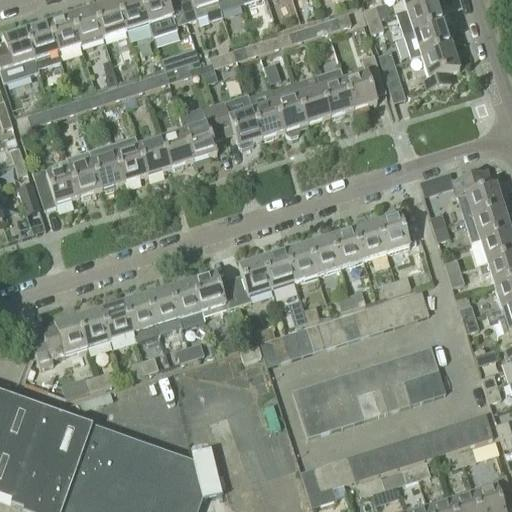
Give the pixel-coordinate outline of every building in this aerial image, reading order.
[(174,0),(164,3),(163,0),(139,0),(138,1),(148,32),(152,43),(176,35),(175,32),(184,29),(174,0)] [(222,23),(220,17),(218,18),(212,0),(174,0),(184,29),(196,24),(206,21),(208,27),(222,23)] [(243,10),(241,3),(238,3),(237,0),(212,0),(218,18),(220,17),(243,10)] [(262,0),(237,0),(238,3),(241,3),(243,10),(264,3),(262,0)] [(404,18),(435,8),(434,4),(435,4),(433,0),(397,0),(403,16),(404,18)] [(125,39),(148,32),(138,1),(129,4),(126,4),(118,6),(116,8),(115,8),(125,39)] [(103,46),(125,39),(115,8),(106,11),(103,11),(96,13),(93,15),(93,16),(103,46)] [(403,44),(442,32),(441,27),(442,27),(440,20),(439,20),(435,8),(404,18),(403,16),(395,19),(403,44)] [(367,29),(380,26),(376,13),(363,17),(367,29)] [(80,54),(103,46),(93,16),(84,18),(80,18),(73,21),(70,23),(80,54)] [(337,35),(351,30),(347,19),(333,24),(337,35)] [(57,61),(58,61),(80,54),(70,23),(61,26),(57,25),(50,28),(47,30),(57,61)] [(325,38),(337,35),(333,24),(322,27),(325,38)] [(371,41),(383,37),(380,26),(367,29),(371,41)] [(314,42),(325,38),(322,27),(310,31),(314,42)] [(61,68),(58,61),(57,61),(47,30),(38,33),(35,33),(27,35),(25,37),(24,37),(36,76),(37,75),(61,68)] [(302,46),(314,42),(310,31),(299,35),(302,46)] [(442,32),(403,44),(406,51),(410,65),(411,67),(419,65),(450,54),(448,50),(450,50),(447,42),(446,43),(442,32)] [(291,49),(302,46),(299,35),(287,38),(291,49)] [(2,51),(0,51),(0,79),(3,89),(38,78),(37,75),(36,76),(24,37),(15,40),(12,40),(4,42),(1,45),(0,45),(2,51)] [(280,53),(291,49),(287,38),(276,42),(280,53)] [(268,57),(280,53),(276,42),(264,45),(268,57)] [(257,60),(268,57),(264,45),(253,49),(257,60)] [(245,64),(257,60),(253,49),(242,53),(245,64)] [(234,68),(245,64),(242,53),(230,56),(234,68)] [(450,54),(419,65),(429,97),(449,91),(446,81),(457,77),(456,73),(454,66),(453,66),(450,54)] [(222,71),(234,68),(230,56),(219,60),(222,71)] [(181,59),(160,66),(164,78),(165,77),(175,74),(184,71),(181,59)] [(212,75),(222,71),(219,60),(208,63),(212,75)] [(382,76),(394,72),(390,60),(378,63),(382,76)] [(372,102),(384,99),(372,61),(361,65),(366,81),(344,88),(341,89),(351,118),(353,117),(357,117),(364,115),(367,113),(375,111),(372,102)] [(178,85),(192,81),(188,70),(184,71),(175,74),(178,85)] [(393,110),(405,106),(394,72),(382,76),(393,110)] [(167,89),(178,85),(175,74),(165,77),(164,78),(163,78),(167,89)] [(341,89),(344,88),(339,74),(314,82),(328,125),(330,124),(334,125),(341,122),(344,120),(351,118),(341,89)] [(155,93),(167,89),(163,78),(152,82),(155,93)] [(144,96),(155,93),(152,82),(140,85),(144,96)] [(321,127),(328,125),(314,82),(291,89),(305,132),(307,132),(311,132),(318,130),(321,127)] [(133,100),(144,96),(140,85),(129,89),(133,100)] [(121,104),(133,100),(129,89),(118,93),(121,104)] [(270,96),(268,96),(282,140),(284,139),(285,142),(289,144),(297,142),(299,137),(298,135),(305,132),(291,89),(270,96)] [(110,107),(121,104),(118,93),(106,96),(110,107)] [(98,111),(110,107),(106,96),(95,100),(98,111)] [(247,101),(245,102),(250,118),(259,147),(262,146),(265,146),(272,144),(275,142),(282,140),(268,96),(248,103),(247,101)] [(87,115),(98,111),(95,100),(83,103),(87,115)] [(224,108),(211,113),(221,144),(232,140),(236,154),(240,156),(252,152),(253,149),(259,147),(250,118),(245,102),(224,108)] [(75,118),(87,115),(83,103),(72,107),(75,118)] [(0,124),(8,122),(3,106),(0,107),(0,124)] [(64,122),(75,118),(72,107),(60,111),(64,122)] [(53,126),(64,122),(60,111),(49,114),(53,126)] [(201,116),(178,123),(184,139),(183,140),(193,168),(196,167),(196,168),(203,166),(203,165),(216,161),(211,147),(221,144),(211,113),(201,116)] [(41,129),(53,126),(49,114),(37,118),(41,129)] [(30,133),(41,129),(37,118),(26,122),(30,133)] [(0,128),(2,135),(12,132),(8,122),(0,124),(0,128)] [(183,171),(193,168),(183,140),(160,147),(170,176),(173,176),(181,174),(183,171)] [(147,183),(138,154),(134,143),(111,151),(115,162),(124,190),(128,191),(136,188),(138,186),(147,183)] [(160,179),(170,176),(160,147),(138,154),(147,183),(150,184),(158,181),(160,179)] [(124,190),(115,162),(111,151),(88,158),(92,169),(101,197),(105,196),(105,197),(112,195),(112,194),(124,190)] [(18,154),(9,157),(13,171),(23,167),(18,154)] [(101,197),(92,169),(88,158),(66,165),(69,176),(78,205),(82,204),(82,205),(89,202),(89,201),(101,197)] [(69,176),(66,165),(56,168),(60,179),(47,183),(44,175),(32,179),(43,216),(56,212),(59,212),(67,210),(70,207),(78,205),(69,176)] [(23,167),(13,171),(17,183),(27,180),(23,167)] [(486,177),(451,187),(464,227),(503,215),(501,211),(502,211),(500,204),(499,204),(495,191),(491,193),(486,177)] [(26,221),(39,217),(30,190),(18,194),(26,221)] [(503,215),(464,227),(471,249),(479,246),(479,247),(510,238),(509,237),(509,234),(507,227),(505,224),(503,215)] [(382,227),(375,230),(385,261),(408,254),(416,252),(409,232),(402,234),(398,222),(397,222),(397,220),(392,218),(384,220),(382,225),(382,227)] [(441,220),(429,224),(433,236),(445,233),(441,220)] [(385,261),(375,230),(371,229),(364,232),(361,234),(352,237),(362,269),(385,261)] [(445,233),(433,236),(437,247),(448,244),(445,233)] [(338,241),(329,244),(340,276),(362,269),(352,237),(348,237),(341,239),(338,241)] [(511,245),(510,238),(479,247),(486,270),(511,262),(511,245)] [(315,248),(307,251),(317,283),(340,276),(329,244),(325,244),(318,246),(315,248)] [(292,256),(284,258),(294,290),(317,283),(307,251),(306,251),(302,251),(295,253),(292,256)] [(273,262),(261,265),(271,297),(294,290),(284,258),(280,260),(280,259),(272,261),(273,262)] [(511,262),(486,270),(478,273),(481,283),(489,280),(493,293),(511,287),(511,262)] [(241,281),(229,285),(238,312),(250,308),(249,304),(271,297),(261,265),(260,266),(257,266),(249,268),(247,270),(238,273),(241,281)] [(456,265),(444,269),(448,282),(460,278),(456,265)] [(460,278),(448,282),(451,294),(463,290),(460,278)] [(192,288),(191,288),(203,324),(203,323),(225,316),(238,312),(229,285),(217,288),(215,281),(205,284),(201,283),(194,286),(192,288)] [(406,284),(393,288),(397,299),(409,295),(406,284)] [(511,287),(493,293),(500,316),(511,312),(511,287)] [(169,295),(168,295),(178,327),(181,335),(181,336),(205,328),(203,323),(203,324),(191,288),(182,291),(179,291),(172,293),(169,295)] [(386,302),(397,299),(393,288),(382,291),(386,302)] [(146,302),(145,303),(155,334),(157,342),(181,335),(178,327),(168,295),(159,298),(156,298),(149,300),(146,302)] [(360,298),(348,302),(352,314),(364,310),(360,298)] [(419,300),(408,304),(415,325),(426,322),(419,300)] [(348,302),(336,305),(340,318),(352,314),(348,302)] [(126,308),(122,310),(133,341),(136,349),(157,342),(155,334),(145,303),(133,306),(133,305),(126,307),(126,308)] [(407,304),(397,307),(403,329),(415,325),(408,304),(407,304)] [(397,307),(385,311),(392,333),(403,329),(397,307)] [(100,317),(110,348),(133,341),(122,310),(114,313),(110,312),(103,314),(100,317)] [(385,311),(374,314),(381,336),(392,333),(385,311)] [(470,311),(458,315),(462,328),(474,324),(470,311)] [(315,312),(302,316),(306,329),(319,324),(315,312)] [(500,316),(485,321),(489,332),(497,330),(496,328),(503,325),(508,340),(511,338),(511,312),(500,316)] [(374,314),(363,318),(370,340),(381,336),(374,314)] [(302,316),(290,320),(294,332),(306,329),(302,316)] [(81,323),(77,324),(87,355),(110,348),(100,317),(88,321),(87,319),(80,322),(81,323)] [(363,318),(351,322),(358,344),(370,340),(363,318)] [(351,322),(340,325),(347,347),(358,344),(351,322)] [(44,347),(32,351),(39,375),(53,371),(51,367),(63,363),(87,355),(77,324),(68,327),(65,326),(57,329),(55,331),(54,332),(54,333),(41,337),(44,347)] [(474,324),(462,328),(466,340),(478,336),(474,324)] [(340,325),(328,329),(335,351),(347,347),(340,325)] [(328,329),(317,333),(324,355),(335,351),(328,329)] [(270,332),(257,336),(262,350),(271,347),(275,346),(270,332)] [(317,333),(306,336),(313,358),(324,355),(317,333)] [(306,336),(294,340),(301,362),(313,358),(306,336)] [(289,342),(282,344),(289,366),(301,362),(294,340),(289,342)] [(236,343),(223,347),(227,360),(236,357),(240,356),(236,343)] [(275,346),(271,347),(278,369),(289,366),(282,344),(275,346)] [(262,350),(259,351),(263,364),(266,373),(278,369),(271,347),(262,350)] [(200,349),(186,353),(190,365),(203,361),(200,349)] [(186,353),(175,357),(179,369),(190,365),(186,353)] [(242,368),(261,363),(258,353),(239,358),(242,368)] [(511,353),(502,357),(505,365),(508,364),(511,375),(511,353)] [(427,354),(417,357),(424,379),(435,376),(427,354)] [(417,357),(406,361),(413,383),(424,379),(417,357)] [(406,361),(394,365),(401,387),(413,383),(406,361)] [(154,363),(141,367),(145,380),(158,376),(154,363)] [(394,365),(382,368),(389,390),(401,387),(394,365)] [(141,367),(129,371),(133,383),(145,380),(141,367)] [(382,368),(372,372),(379,394),(389,390),(382,368)] [(372,372),(360,376),(367,398),(379,394),(372,372)] [(360,376),(349,379),(356,401),(367,398),(360,376)] [(435,376),(424,379),(431,402),(442,399),(435,376)] [(108,378),(96,382),(100,394),(112,390),(108,378)] [(349,379),(337,383),(344,405),(356,401),(349,379)] [(424,379),(413,383),(420,406),(431,402),(424,379)] [(492,381),(480,385),(484,397),(496,393),(492,381)] [(96,382),(83,386),(87,398),(100,394),(96,382)] [(337,383),(326,386),(333,409),(344,405),(337,383)] [(413,383),(401,387),(408,410),(420,406),(413,383)] [(326,386),(314,390),(321,413),(333,409),(326,386)] [(401,387),(389,390),(397,413),(408,410),(401,387)] [(314,390),(303,394),(310,416),(321,413),(314,390)] [(389,390),(379,394),(386,417),(397,413),(389,390)] [(496,393),(484,397),(488,409),(500,405),(496,393)] [(303,394),(291,398),(299,420),(310,416),(303,394)] [(379,394),(367,398),(374,421),(386,417),(379,394)] [(367,398),(356,401),(363,424),(374,421),(367,398)] [(0,400),(0,504),(13,509),(17,511),(198,511),(201,506),(220,502),(218,494),(224,493),(221,481),(216,482),(211,457),(192,461),(193,469),(90,432),(11,404),(0,400)] [(356,401),(344,405),(351,428),(363,424),(356,401)] [(344,405),(333,409),(341,432),(351,428),(344,405)] [(333,409),(321,413),(328,436),(341,432),(333,409)] [(321,413),(310,416),(317,439),(328,436),(321,413)] [(310,416),(299,420),(306,443),(317,439),(310,416)] [(482,420),(472,424),(479,447),(490,443),(482,420)] [(472,424),(460,428),(467,451),(479,447),(472,424)] [(507,427),(495,430),(499,443),(511,439),(507,427)] [(460,428),(448,432),(455,454),(467,451),(460,428)] [(448,432),(437,435),(444,458),(455,454),(448,432)] [(437,435),(425,439),(432,462),(444,458),(437,435)] [(421,465),(432,462),(425,439),(414,443),(421,465)] [(511,443),(511,439),(499,443),(503,455),(511,451),(511,443)] [(414,443),(402,446),(409,469),(421,465),(414,443)] [(402,446),(391,450),(398,473),(409,469),(402,446)] [(391,450),(379,454),(386,476),(398,473),(391,450)] [(379,454),(367,458),(375,480),(386,476),(379,454)] [(461,472),(475,468),(471,455),(457,460),(461,472)] [(367,458),(357,461),(364,483),(375,480),(367,458)] [(451,476),(461,472),(457,460),(447,463),(451,476)] [(357,461),(344,465),(352,487),(364,483),(357,461)] [(344,465),(334,469),(341,491),(343,490),(352,487),(344,465)] [(334,469),(322,473),(330,494),(332,494),(341,491),(334,469)] [(415,487),(430,483),(426,470),(411,474),(415,487)] [(322,473),(312,476),(319,498),(330,494),(322,473)] [(405,490),(415,487),(411,474),(401,477),(405,490)] [(312,476),(300,480),(307,502),(319,498),(312,476)] [(511,511),(511,504),(505,481),(491,486),(493,493),(470,500),(473,511),(511,511)] [(370,501),(384,497),(380,484),(366,489),(370,501)] [(359,505),(370,501),(366,489),(355,492),(359,505)] [(330,494),(319,498),(307,502),(310,511),(316,511),(336,506),(332,494),(330,494)] [(473,511),(470,500),(447,507),(448,511),(473,511)]
